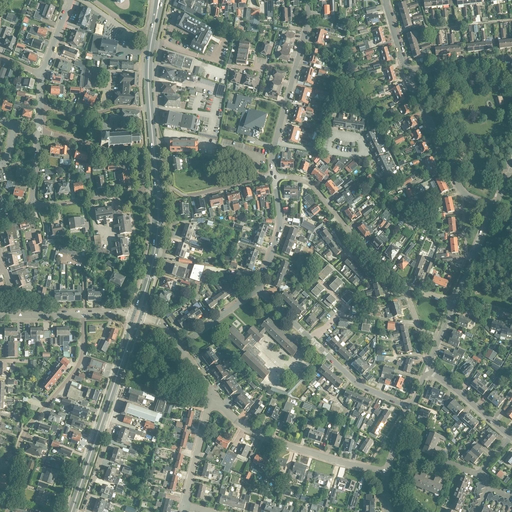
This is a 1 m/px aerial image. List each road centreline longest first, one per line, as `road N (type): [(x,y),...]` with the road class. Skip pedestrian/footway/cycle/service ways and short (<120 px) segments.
road 1 (residential): [(8,511),(24,432),(81,359),(83,314)]
road 2 (primary): [(140,316),(162,197),(151,109)]
road 3 (primary): [(148,109),(154,244),(133,314)]
road 4 (primary): [(133,314),(69,511)]
road 5 (primary): [(73,511),(140,316)]
road 6 (residential): [(408,407),(354,382),(257,289)]
road 7 (residential): [(384,471),(248,430),(216,398)]
road 8 (residential): [(272,176),(307,182),(402,282)]
road 9 (residential): [(493,204),(458,187),(410,82),(421,68)]
